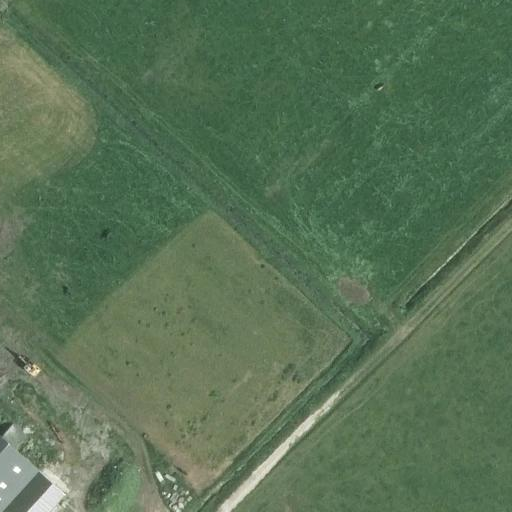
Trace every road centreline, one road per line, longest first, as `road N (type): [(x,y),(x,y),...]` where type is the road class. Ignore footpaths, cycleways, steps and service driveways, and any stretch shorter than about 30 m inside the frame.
road 1 (track): [(14,0),(396,337)]
road 2 (track): [(217,511),(396,337)]
road 3 (track): [(396,337),(511,221)]
